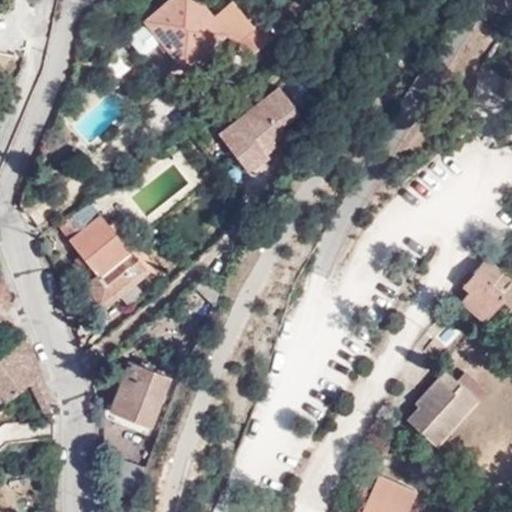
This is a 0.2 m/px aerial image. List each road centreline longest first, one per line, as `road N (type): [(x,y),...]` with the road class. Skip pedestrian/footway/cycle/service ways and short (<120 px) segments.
road 1 (unknown): [(237,511),(281,408),(359,272),(427,203),(511,158)]
road 2 (residential): [(77,511),(81,439),(0,232)]
